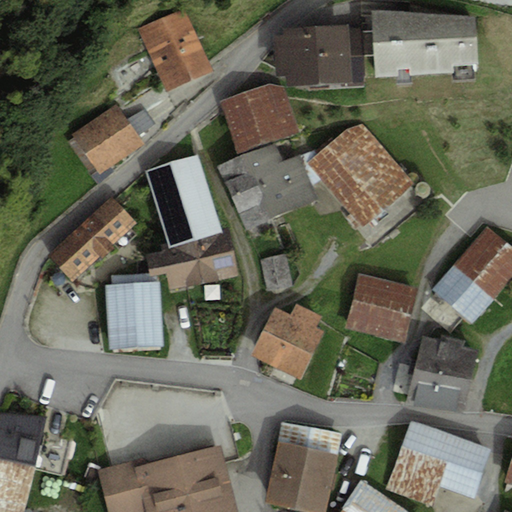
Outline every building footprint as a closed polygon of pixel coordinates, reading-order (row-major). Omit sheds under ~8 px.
[(186,8),(138,29),(166,92),(213,71),(186,8)] [(475,18),(372,11),(375,78),(397,78),(398,69),(409,68),(409,77),(452,75),(451,66),(478,65),(475,18)] [(352,81),(348,25),(284,30),(284,36),(273,37),(276,76),(287,76),(288,86),(352,81)] [(269,84),(218,101),(236,154),(299,133),(283,86),(269,84)] [(118,104),(72,134),(99,175),(145,145),(139,136),(129,121),(118,104)] [(129,121),(139,136),(157,125),(147,110),(129,121)] [(308,164),(362,228),(413,184),(362,124),(348,128),(308,164)] [(276,143),(217,166),(224,185),(283,162),(276,143)] [(167,244),(169,249),(223,233),(221,229),(200,155),(146,171),(167,244)] [(318,201),(300,156),(283,162),(224,185),(244,232),(318,201)] [(113,197),(49,256),(73,282),(100,257),(102,259),(116,247),(114,245),(137,224),(113,197)] [(169,292),(238,276),(230,243),(227,227),(221,229),(223,233),(169,249),(167,244),(160,245),(162,250),(145,254),(150,275),(165,274),(169,292)] [(472,326),(511,278),(511,250),(486,228),(432,291),(472,326)] [(287,254),(260,260),(268,298),(294,292),(287,254)] [(360,272),(345,328),(403,344),(418,288),(360,272)] [(161,283),(106,286),(109,350),(164,347),(161,283)] [(275,309),(251,357),(299,381),(323,333),(317,330),(323,317),(296,304),(290,316),(275,309)] [(440,340),(422,335),(405,404),(462,413),(479,351),(463,347),(465,341),(441,335),(440,340)] [(45,418),(0,413),(0,458),(35,465),(45,418)] [(491,450),(411,421),(386,491),(432,507),(439,487),(474,499),(491,450)] [(277,443),(338,456),(342,435),(281,423),(277,443)] [(303,511),(326,511),(338,456),(277,443),(264,504),(303,511)] [(145,511),(239,511),(222,444),(133,467),(145,511)] [(0,458),(0,511),(23,511),(35,465),(0,458)] [(145,511),(133,467),(132,462),(98,471),(108,511),(145,511)] [(409,511),(362,480),(340,511),(409,511)]
